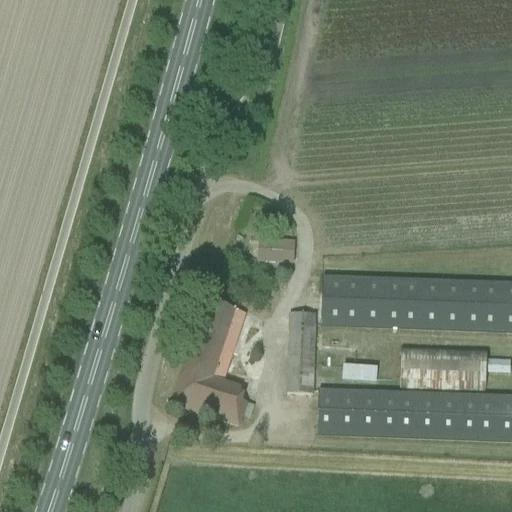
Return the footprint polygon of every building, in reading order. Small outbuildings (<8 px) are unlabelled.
[(255,265),(292,266),(293,244),(256,242),(255,265)] [(511,336),(511,287),(321,281),(319,329),(511,336)] [(237,429),(245,405),(241,404),(243,396),(238,394),(240,390),(221,384),(243,317),(203,304),(169,407),(237,429)] [(285,397),(310,397),(313,333),(313,329),(312,318),(305,317),(300,317),(288,317),(285,397)] [(509,363),(483,361),(484,356),(400,353),(397,386),(397,390),(482,393),(484,374),(508,376),(509,363)] [(375,372),(341,370),(340,381),(374,383),(375,372)] [(511,403),(503,404),(317,394),(315,437),(328,437),(511,446),(511,403)]
